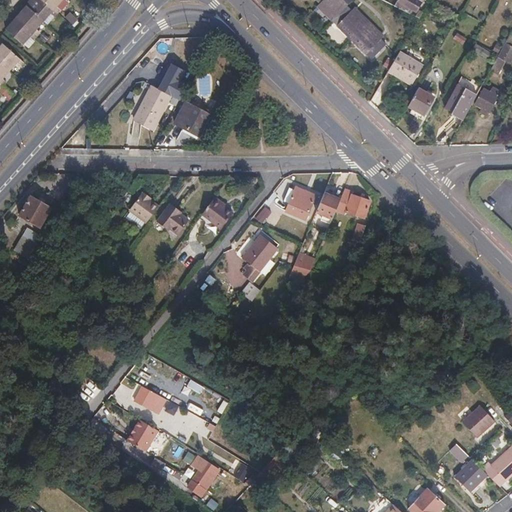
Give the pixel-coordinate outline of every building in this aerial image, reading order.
[(32,0),(6,30),(23,45),(30,37),(34,41),(40,33),(36,30),(50,14),(54,18),(61,10),(57,7),(62,0),(32,0)] [(313,0),(314,0),(316,0),(319,3),(316,7),(331,23),(333,21),(369,59),(385,44),(378,38),(383,33),(351,3),(354,0),(313,0)] [(398,0),(398,1),(416,12),(421,3),(416,0),(398,0)] [(511,31),(498,57),(490,71),(497,75),(505,62),(510,65),(511,61),(511,31)] [(456,39),(463,44),(466,38),(458,34),(456,39)] [(489,59),(493,53),(476,44),(473,50),(489,59)] [(24,63),(3,45),(0,47),(0,89),(6,82),(3,79),(16,64),(20,67),(24,63)] [(423,66),(400,52),(388,72),(412,86),(423,66)] [(184,69),(169,58),(155,76),(171,88),(184,69)] [(451,114),(463,121),(477,95),(458,85),(445,108),(452,112),(451,114)] [(152,86),(134,121),(154,131),(172,96),(152,86)] [(488,116),(501,92),(493,87),(491,92),(485,89),(476,105),(482,108),(480,111),(488,116)] [(434,97),(419,89),(409,106),(424,115),(434,97)] [(183,128),(184,127),(200,135),(210,116),(186,103),(175,124),(183,128)] [(316,213),(332,220),(336,212),(341,198),(333,195),(334,193),(329,190),(331,186),(328,184),(316,213)] [(286,212),(305,220),(316,195),(297,187),(286,212)] [(129,209),(146,222),(159,206),(147,197),(148,195),(143,190),(129,209)] [(352,194),(344,191),(341,198),(336,212),(344,215),(346,212),(364,218),(370,202),(352,195),(352,194)] [(222,201),(215,196),(202,213),(221,227),(232,212),(220,203),(222,201)] [(30,197),(19,216),(40,227),(51,209),(30,197)] [(188,219),(178,211),(179,209),(170,202),(157,220),(165,227),(167,225),(177,233),(188,219)] [(264,206),(255,218),(263,223),(271,211),(264,206)] [(360,242),(362,237),(365,226),(358,224),(353,240),(360,242)] [(23,236),(34,242),(38,234),(27,229),(23,236)] [(251,282),(278,249),(261,235),(242,258),(251,265),(243,275),(251,282)] [(290,276),(301,280),(311,271),(315,259),(300,252),(294,266),(290,276)] [(251,301),(259,291),(250,284),(241,294),(251,301)] [(204,387),(190,378),(186,385),(201,393),(204,387)] [(142,403),(159,414),(166,400),(142,386),(135,400),(142,403)] [(229,403),(223,400),(216,410),(222,414),(229,403)] [(477,406),(460,423),(475,439),(493,422),(477,406)] [(159,431),(140,420),(136,428),(138,429),(130,443),(147,453),(159,431)] [(138,429),(136,428),(128,442),(130,443),(138,429)] [(485,462),(480,467),(488,476),(500,488),(511,475),(511,442),(488,466),(485,462)] [(200,472),(206,461),(198,456),(191,466),(200,472)] [(480,467),(473,460),(455,478),(470,493),(488,476),(480,467)] [(220,469),(206,461),(200,472),(192,486),(190,488),(204,496),(220,469)] [(440,511),(446,507),(433,494),(414,511),(440,511)]
